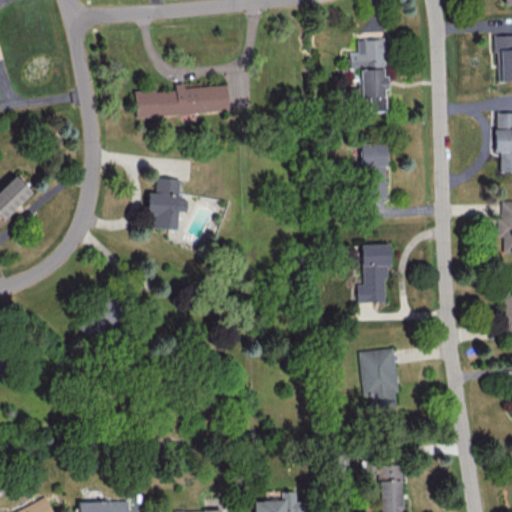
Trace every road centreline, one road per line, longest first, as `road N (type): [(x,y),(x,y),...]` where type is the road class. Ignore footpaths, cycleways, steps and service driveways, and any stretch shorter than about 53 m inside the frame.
road 1 (residential): [(429,0),(441,80),(449,353),(474,511)]
road 2 (residential): [(65,0),(94,134),(70,247),(47,267),(0,283)]
road 3 (residential): [(276,0),(73,17)]
